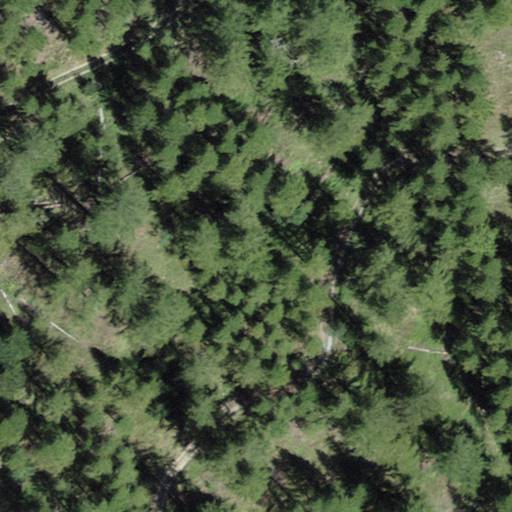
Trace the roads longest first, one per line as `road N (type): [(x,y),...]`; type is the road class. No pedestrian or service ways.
road 1 (track): [(156,511),(171,473),(243,406),(312,376),(325,348),(334,271),(361,208),(392,173),(441,153),(511,152)]
road 2 (track): [(196,0),(106,59),(0,102)]
